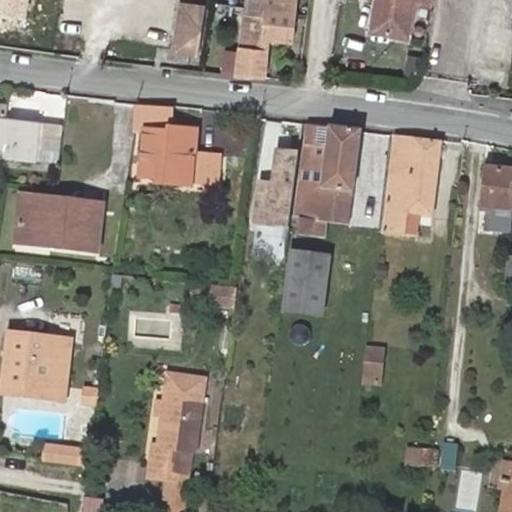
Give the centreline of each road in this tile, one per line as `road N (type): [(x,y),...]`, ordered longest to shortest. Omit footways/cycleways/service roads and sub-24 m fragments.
road 1 (residential): [(0,65),(511,133)]
road 2 (unknown): [(462,123),(474,0)]
